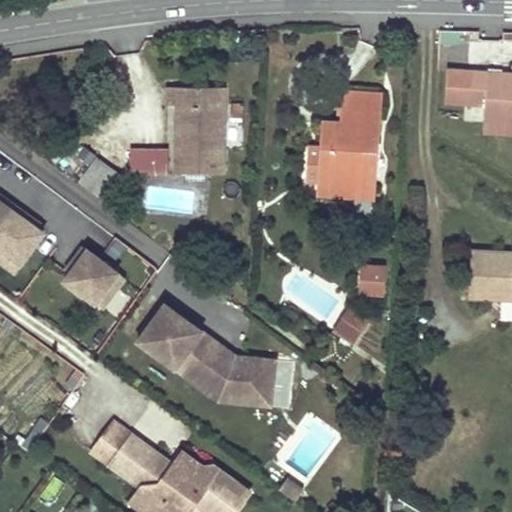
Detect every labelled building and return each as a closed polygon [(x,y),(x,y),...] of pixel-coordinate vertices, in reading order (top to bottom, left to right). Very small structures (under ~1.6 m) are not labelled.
[(464,65),(464,72),(437,70),(435,103),(461,105),(476,107),(476,116),(475,128),(511,131),(511,75),(481,73),(482,70),(482,67),(464,65)] [(182,138),(178,138),(175,138),(175,172),(219,173),(220,90),(165,89),(165,108),(182,108),(182,138)] [(377,94),(341,92),(340,103),(376,105),(377,94)] [(317,182),(372,185),(376,105),(340,103),(339,120),(339,129),(320,128),(319,146),(302,145),(300,182),(317,182)] [(339,120),(321,119),(320,128),(339,129),(339,120)] [(242,150),(243,123),(227,123),(226,150),(242,150)] [(511,131),(475,128),(473,142),(511,145),(511,131)] [(167,152),(131,150),(130,176),(166,178),(167,152)] [(77,182),(101,200),(119,176),(93,157),(76,182),(77,182)] [(317,192),(371,195),(372,185),(317,182),(317,192)] [(0,228),(15,207),(2,198),(0,201),(0,228)] [(21,265),(43,234),(36,229),(25,221),(28,217),(15,207),(0,228),(0,258),(4,252),(21,265)] [(39,225),(28,217),(25,221),(36,229),(39,225)] [(100,258),(85,247),(75,259),(79,263),(71,273),(66,280),(96,303),(108,287),(115,293),(126,278),(100,258)] [(511,251),(474,250),(471,295),(511,296),(511,251)] [(21,265),(4,252),(0,258),(0,263),(14,274),(21,265)] [(71,273),(79,263),(75,259),(67,270),(71,273)] [(360,268),(358,292),(379,293),(380,269),(360,268)] [(103,309),(115,293),(108,287),(96,303),(103,309)] [(238,359),(166,307),(140,345),(211,396),(256,399),(257,386),(275,387),(277,362),(238,359)] [(349,343),(364,322),(345,310),(330,330),(349,343)] [(256,399),(211,396),(221,403),(255,406),(273,408),(275,387),(257,386),(256,399)] [(164,463),(129,436),(105,467),(131,488),(134,509),(151,506),(158,511),(175,511),(184,502),(196,511),(222,511),(240,490),(207,464),(198,467),(175,448),(164,463)] [(272,485),(288,497),(295,487),(279,475),(272,485)] [(134,509),(131,488),(122,499),(134,509)]
